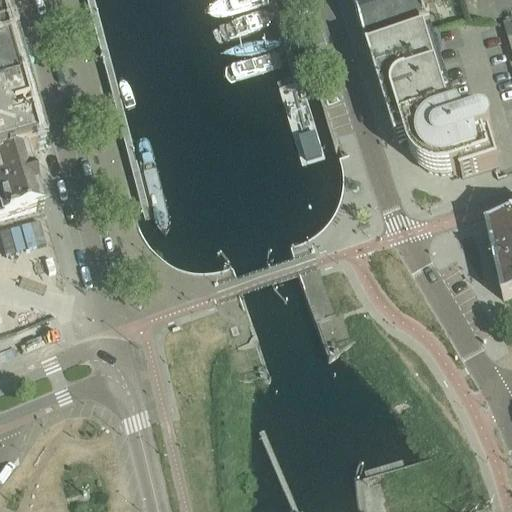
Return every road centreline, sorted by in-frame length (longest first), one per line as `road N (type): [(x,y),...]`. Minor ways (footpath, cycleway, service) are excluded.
road 1 (residential): [(119,359),(22,0)]
road 2 (residential): [(405,236),(325,0)]
road 3 (residential): [(501,402),(405,236)]
road 4 (residential): [(157,511),(119,359)]
road 5 (residential): [(0,423),(95,385),(119,359)]
road 6 (residential): [(119,359),(86,356),(0,393)]
